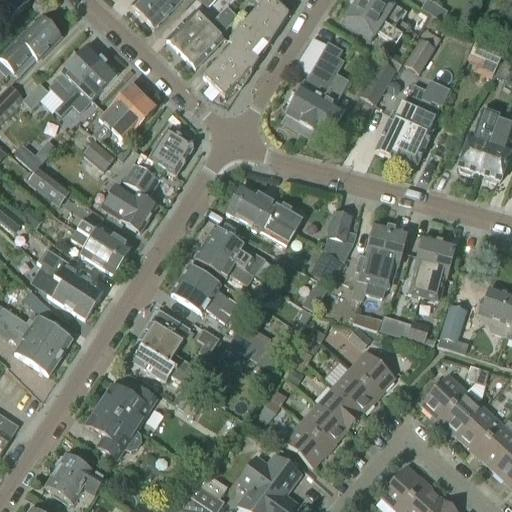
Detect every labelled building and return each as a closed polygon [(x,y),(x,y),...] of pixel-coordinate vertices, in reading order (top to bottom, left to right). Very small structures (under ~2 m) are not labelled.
[(0,0),(0,32),(1,33),(27,7),(20,0),(0,0)] [(141,20),(159,0),(138,0),(130,9),(141,20)] [(153,31),(180,3),(179,2),(181,0),(159,0),(141,20),(152,32),(153,31)] [(206,11),(215,0),(194,0),(206,11)] [(227,44),(232,49),(201,81),(223,101),(235,89),(238,92),(287,18),(272,8),(277,0),(247,0),(259,11),(227,44)] [(400,38),(406,29),(387,16),(393,7),(381,0),(358,0),(354,8),(400,38)] [(487,0),(482,0),(480,7),(492,11),(495,2),(487,0)] [(439,25),(446,15),(426,2),(419,12),(439,25)] [(231,4),(225,11),(230,16),(236,9),(231,4)] [(458,19),(468,25),(475,13),(466,7),(458,19)] [(400,38),(354,8),(342,26),(369,44),(375,35),(394,48),(400,38)] [(217,39),(235,21),(225,11),(207,29),(179,57),(193,72),(221,43),(217,39)] [(179,57),(207,29),(193,15),(165,44),(179,57)] [(59,40),(41,22),(0,63),(0,65),(12,77),(12,76),(18,82),(59,40)] [(418,79),(434,52),(418,43),(402,70),(418,79)] [(467,63),(493,74),(503,53),(475,45),(467,63)] [(319,105),(335,77),(342,64),(337,61),(341,54),(326,46),(301,90),(300,89),(284,119),(307,132),(310,127),(306,124),(311,115),(316,117),(321,107),(319,105)] [(63,104),(101,63),(88,50),(45,94),(39,88),(22,105),(30,114),(39,105),(51,118),(64,105),(63,104)] [(397,75),(404,64),(386,53),(379,64),(395,74),(397,75)] [(511,90),(511,57),(508,56),(494,81),(511,90)] [(90,105),(117,78),(101,63),(63,104),(64,105),(74,116),(78,111),(87,102),(90,105)] [(379,64),(357,99),(373,109),(395,74),(379,64)] [(327,143),(344,112),(334,108),(347,84),(335,77),(319,105),(321,107),(316,117),(311,115),(306,124),(310,127),(307,132),(327,143)] [(450,96),(429,85),(424,94),(412,89),(403,108),(400,106),(395,118),(392,117),(374,155),(391,163),(419,104),(431,109),(441,114),(450,96)] [(0,126),(23,103),(9,89),(0,97),(0,126)] [(100,148),(111,136),(141,101),(130,91),(99,124),(103,128),(92,140),(100,148)] [(132,137),(154,114),(141,101),(111,136),(118,143),(128,133),(132,137)] [(415,169),(431,136),(428,134),(433,122),(427,119),(431,109),(419,104),(391,163),(397,166),(399,161),(415,169)] [(501,150),(508,128),(511,117),(511,113),(507,112),(507,113),(500,111),(497,121),(479,173),(478,178),(482,179),(484,185),(494,188),(499,184),(509,153),(501,150)] [(472,176),(478,178),(479,173),(497,121),(479,115),(473,133),(470,132),(468,139),(467,139),(456,171),(457,171),(458,175),(468,179),(472,176)] [(174,181),(192,154),(190,147),(166,133),(147,163),(139,159),(122,187),(147,203),(164,175),(174,181)] [(103,176),(114,162),(94,145),(82,160),(103,176)] [(34,161),(25,171),(32,178),(41,168),(54,154),(47,147),(34,161)] [(58,212),(71,196),(40,171),(27,187),(58,212)] [(233,202),(293,237),(303,221),(278,206),(276,210),(241,189),(233,202)] [(132,200),(119,192),(104,216),(139,237),(156,210),(134,196),(132,200)] [(287,247),(293,237),(233,202),(225,217),(274,245),(276,241),(287,247)] [(0,226),(14,238),(24,225),(0,205),(0,226)] [(41,223),(28,212),(22,220),(35,231),(41,223)] [(326,244),(323,255),(337,263),(343,267),(352,248),(359,223),(332,217),(326,241),(326,244)] [(76,234),(57,222),(51,231),(84,252),(80,258),(112,279),(122,265),(79,237),(76,235),(76,234)] [(95,234),(82,225),(76,234),(76,235),(79,237),(122,265),(130,251),(98,230),(95,234)] [(375,287),(389,231),(374,227),(365,261),(359,260),(355,275),(361,276),(359,285),(356,284),(350,303),(361,306),(363,298),(366,287),(365,287),(366,285),(375,287)] [(246,276),(253,265),(238,256),(242,250),(213,231),(203,248),(246,276)] [(366,287),(363,298),(382,303),(384,292),(387,293),(390,281),(391,282),(395,270),(396,270),(406,236),(389,231),(375,287),(366,285),(365,287),(366,287)] [(407,298),(410,299),(419,301),(420,302),(424,289),(425,289),(437,244),(422,240),(412,274),(413,274),(407,298)] [(424,289),(420,302),(437,306),(444,283),(445,283),(454,249),(437,244),(425,289),(424,289)] [(253,280),(246,276),(203,248),(193,262),(225,282),(228,279),(246,290),(253,280)] [(323,287),(337,263),(323,255),(318,252),(304,276),(323,287)] [(94,309),(103,296),(70,274),(73,270),(54,258),(42,275),(94,309)] [(230,316),(236,307),(217,295),(219,291),(188,270),(179,283),(227,314),(230,316)] [(85,323),(94,309),(42,275),(41,275),(35,285),(50,295),(48,299),(85,323)] [(230,316),(227,314),(179,283),(170,298),(202,319),(205,315),(224,326),(230,316)] [(316,284),(310,293),(321,300),(327,290),(316,284)] [(438,341),(439,342),(436,351),(464,360),(479,321),(489,325),(486,331),(489,338),(504,343),(509,331),(511,322),(511,301),(488,292),(478,320),(449,310),(438,341)] [(20,305),(44,322),(50,314),(29,295),(20,305)] [(26,329),(2,314),(0,317),(0,324),(14,335),(15,334),(60,361),(71,345),(32,320),(26,329)] [(189,381),(194,372),(173,359),(189,335),(158,315),(137,348),(189,381)] [(367,320),(363,330),(376,335),(381,323),(367,320)] [(296,322),(291,330),(300,335),(304,328),(296,322)] [(402,325),(397,340),(406,343),(406,342),(410,327),(402,325)] [(410,327),(406,342),(424,347),(428,330),(411,325),(410,327)] [(271,344),(242,327),(228,351),(256,368),(257,367),(273,376),(285,356),(280,352),(282,350),(271,343),(271,344)] [(319,348),(324,339),(312,331),(306,340),(319,348)] [(206,362),(218,343),(202,333),(196,343),(203,348),(198,356),(206,362)] [(48,380),(60,361),(15,334),(14,335),(10,343),(20,349),(14,358),(48,380)] [(282,350),(286,343),(275,336),(271,343),(282,350)] [(189,381),(137,348),(127,363),(164,387),(169,380),(186,392),(192,383),(189,381)] [(301,376),(311,360),(299,352),(289,368),(301,376)] [(377,399),(394,380),(364,354),(347,372),(377,399)] [(472,386),(473,385),(476,372),(469,370),(465,384),(472,386)] [(361,417),(377,399),(347,372),(331,390),(361,417)] [(484,390),(488,376),(476,372),(473,385),(472,386),(484,390)] [(300,379),(291,373),(286,382),(295,387),(300,379)] [(438,424),(464,394),(447,378),(420,408),(438,424)] [(213,404),(220,392),(202,381),(194,392),(213,404)] [(129,401),(111,389),(98,409),(135,433),(154,403),(136,391),(129,401)] [(345,435),(361,417),(331,390),(315,408),(345,435)] [(455,439),(482,410),(464,394),(438,424),(455,439)] [(273,416),(283,402),(272,395),(263,409),(273,416)] [(329,453),(345,435),(315,408),(300,426),(329,453)] [(115,464),(135,433),(98,409),(85,430),(103,441),(96,452),(115,464)] [(473,456),(500,426),(482,410),(455,439),(473,456)] [(313,471),(329,453),(300,426),(283,444),(313,471)] [(491,472),(511,448),(511,437),(500,426),(473,456),(491,472)] [(511,448),(491,472),(508,488),(511,484),(511,448)] [(60,461),(55,469),(57,473),(56,474),(94,498),(103,483),(88,473),(89,471),(77,463),(76,465),(66,458),(64,461),(60,461)] [(301,479),(274,459),(267,469),(256,461),(238,486),(249,494),(237,509),(241,511),(292,511),(296,508),(285,500),(301,479)] [(393,511),(402,511),(426,486),(408,469),(380,500),(393,511)] [(196,473),(189,484),(201,491),(202,491),(208,481),(196,473)] [(94,498),(56,474),(45,491),(54,498),(53,499),(66,508),(67,506),(71,509),(76,501),(87,508),(94,498)] [(208,481),(202,491),(218,503),(225,492),(208,481)] [(189,484),(182,496),(206,511),(219,511),(223,506),(218,503),(202,491),(201,491),(189,484)] [(434,511),(444,502),(426,486),(402,511),(434,511)] [(206,511),(182,496),(181,497),(180,496),(170,511),(206,511)] [(454,511),(444,502),(434,511),(454,511)]
